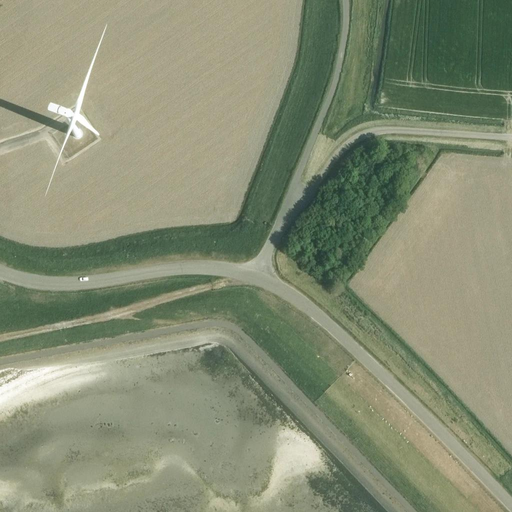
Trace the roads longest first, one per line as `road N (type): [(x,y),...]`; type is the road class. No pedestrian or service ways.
road 1 (unclassified): [(511,508),(324,320),(257,274)]
road 2 (unclassified): [(257,274),(154,271),(59,284),(0,272)]
road 3 (unclassified): [(291,200),(363,134),(511,138)]
road 4 (unclassified): [(291,200),(336,73),(344,0)]
